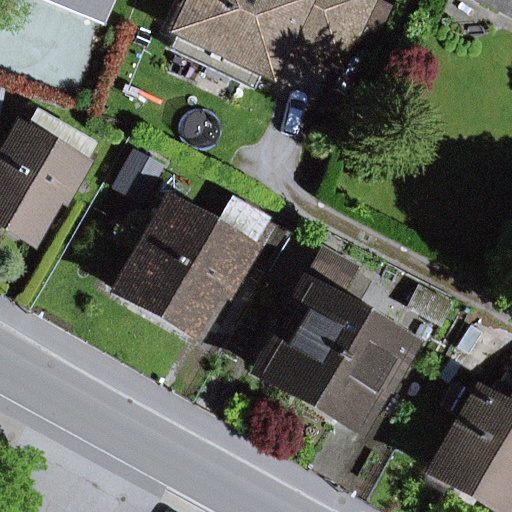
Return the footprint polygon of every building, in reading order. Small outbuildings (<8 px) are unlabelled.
[(60,0),(91,11),(95,0),(60,0)] [(281,41),(289,25),(345,52),(369,0),(184,0),(170,31),(175,34),(259,74),(264,77),(281,41)] [(511,11),(495,4),(496,0),(464,0),(511,22),(511,11)] [(511,0),(496,0),(495,4),(511,11),(511,0)] [(337,68),(345,52),(289,25),(281,41),(337,68)] [(250,92),(259,74),(175,34),(167,52),(250,92)] [(0,216),(26,232),(56,181),(64,187),(85,146),(31,114),(17,139),(12,136),(0,156),(0,216)] [(209,288),(221,294),(262,222),(227,202),(206,239),(163,214),(121,287),(188,325),(209,288)] [(319,254),(256,365),(306,393),(346,322),(327,311),(349,271),(319,254)] [(397,351),(407,332),(356,303),(368,282),(349,271),(327,311),(346,322),(397,351)] [(182,336),(188,325),(121,287),(115,298),(182,336)] [(419,289),(409,307),(436,322),(446,304),(419,289)] [(370,397),(397,351),(346,322),(306,393),(345,415),(359,390),(370,397)] [(511,388),(496,416),(477,406),(480,401),(474,397),(469,400),(431,467),(495,503),(511,473),(511,388)] [(345,415),(356,422),(370,397),(359,390),(345,415)]
